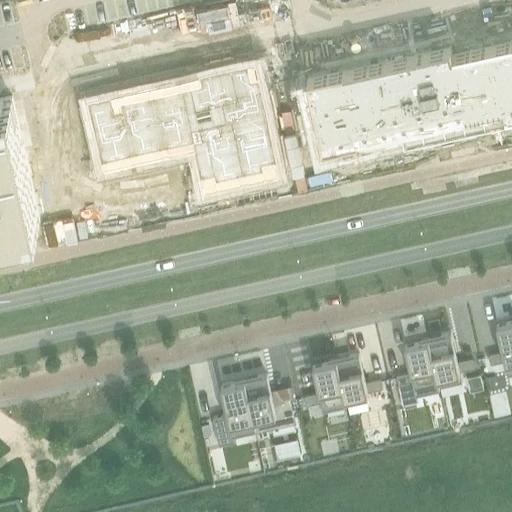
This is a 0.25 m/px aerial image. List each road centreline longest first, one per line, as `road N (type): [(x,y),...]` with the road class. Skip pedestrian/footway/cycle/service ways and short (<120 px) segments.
road 1 (residential): [(0,393),(511,272)]
road 2 (primary): [(0,347),(511,227)]
road 3 (primary): [(511,189),(0,305)]
road 4 (track): [(61,463),(117,429),(160,373),(165,354)]
road 5 (residential): [(428,0),(323,21),(301,12),(296,0)]
